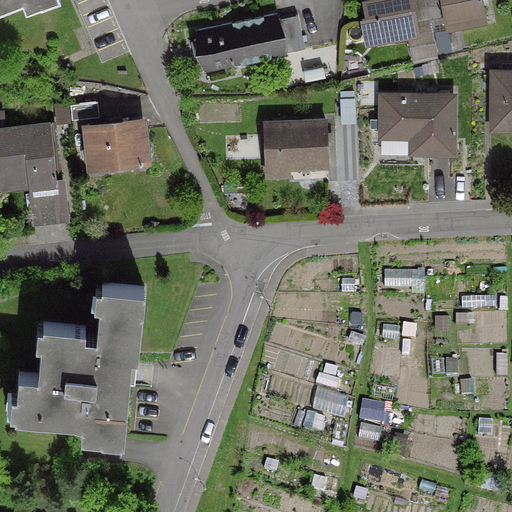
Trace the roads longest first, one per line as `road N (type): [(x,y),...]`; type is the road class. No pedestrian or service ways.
road 1 (residential): [(255,234),(248,296),(172,511)]
road 2 (residential): [(511,216),(255,234)]
road 3 (residential): [(126,24),(215,237)]
road 4 (residential): [(215,237),(0,260)]
